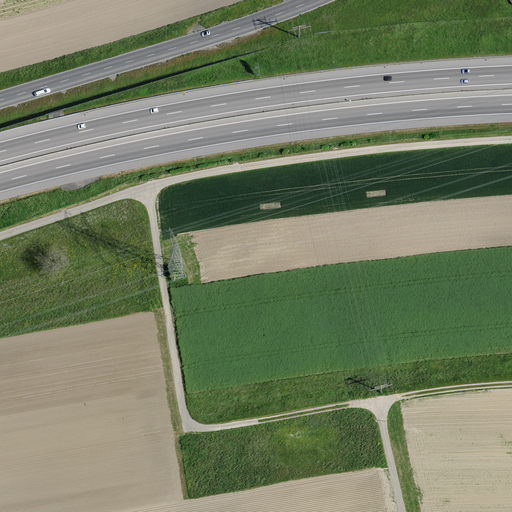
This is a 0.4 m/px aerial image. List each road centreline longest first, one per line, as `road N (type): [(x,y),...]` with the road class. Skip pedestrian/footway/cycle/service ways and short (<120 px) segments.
road 1 (track): [(147,186),(187,420),(219,427),(377,400),(402,511)]
road 2 (track): [(0,236),(215,171),(511,139)]
road 3 (motorway): [(0,182),(277,125),(511,104)]
road 4 (motorway): [(511,74),(274,96),(0,151)]
road 5 (primary): [(0,100),(313,0)]
road 6 (track): [(377,400),(511,384)]
